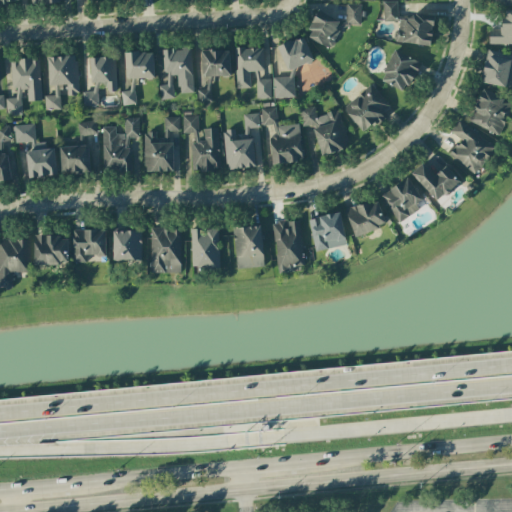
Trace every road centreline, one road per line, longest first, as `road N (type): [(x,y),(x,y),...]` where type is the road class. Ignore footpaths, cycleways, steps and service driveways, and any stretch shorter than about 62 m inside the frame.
road 1 (residential): [(0,209),(339,182),(388,154),(425,119),(455,59),(460,0)]
road 2 (motorway): [(511,362),(0,411)]
road 3 (motorway): [(0,437),(511,388)]
road 4 (secondary): [(21,511),(511,466)]
road 5 (motorway): [(0,450),(200,444),(445,422)]
road 6 (residential): [(0,33),(263,17),(288,6)]
road 7 (secondary): [(511,443),(305,463)]
road 8 (secondary): [(244,468),(81,484)]
